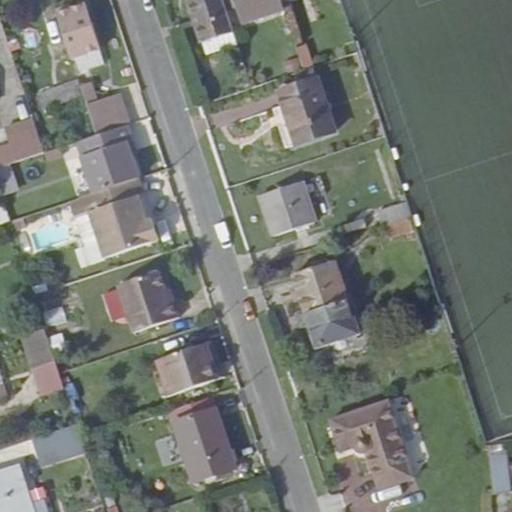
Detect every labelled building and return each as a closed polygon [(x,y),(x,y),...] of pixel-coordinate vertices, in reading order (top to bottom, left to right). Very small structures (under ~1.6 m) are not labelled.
[(198,0),(213,44),(247,33),(236,0),(198,0)] [(247,0),(254,23),(297,10),(294,0),(247,0)] [(113,47),(99,2),(70,12),(86,56),(90,54),(113,47)] [(247,33),(213,44),(217,55),(251,45),(247,33)] [(113,47),(90,54),(95,69),(118,61),(113,47)] [(110,133),(139,124),(145,121),(135,89),(110,97),(103,78),(93,81),(98,95),(100,100),(110,133)] [(298,147),(347,131),(331,78),(290,91),(295,106),(286,109),(298,147)] [(55,109),(98,95),(93,81),(93,79),(50,93),(55,109)] [(30,160),(59,150),(47,117),(19,127),(24,143),(30,160)] [(139,124),(110,133),(91,139),(109,191),(151,176),(139,140),(144,138),(139,124)] [(9,168),(30,160),(24,143),(3,150),(9,168)] [(28,183),(22,165),(8,171),(13,188),(28,183)] [(156,192),(151,176),(109,191),(82,200),(87,216),(102,211),(111,240),(116,254),(170,236),(164,215),(158,218),(150,193),(156,192)] [(287,234),(326,223),(313,180),(274,192),(287,234)] [(164,215),(156,192),(150,193),(158,218),(164,215)] [(397,224),(422,215),(418,204),(390,212),(394,225),(397,224)] [(111,240),(102,211),(87,216),(97,245),(111,240)] [(428,230),(422,215),(397,224),(400,238),(428,230)] [(346,262),(306,275),(322,326),(362,312),(346,262)] [(146,330),(191,316),(186,299),(182,301),(178,289),(172,269),(130,283),(146,330)] [(62,305),(43,310),(47,326),(66,321),(62,305)] [(328,346),(369,333),(362,312),(322,326),(328,346)] [(54,363),(69,358),(59,328),(45,334),(54,363)] [(177,396),(227,380),(215,343),(165,360),(177,396)] [(0,347),(0,378),(2,386),(16,381),(5,346),(0,347)] [(64,394),(80,388),(74,371),(69,358),(54,363),(64,394)] [(16,381),(2,386),(0,378),(0,405),(22,398),(16,381)] [(390,489),(427,475),(402,400),(343,420),(350,441),(367,435),(365,441),(366,445),(368,448),(378,451),(390,489)] [(207,481),(248,468),(229,407),(187,421),(207,481)] [(98,447),(96,439),(90,421),(46,435),(50,449),(76,440),(80,453),(98,447)] [(350,441),(353,449),(366,445),(365,441),(367,435),(350,441)] [(50,449),(54,462),(80,453),(76,440),(50,449)] [(0,489),(7,511),(45,511),(30,461),(0,471),(0,489)] [(503,494),(511,493),(511,468),(503,470),(503,494)]
